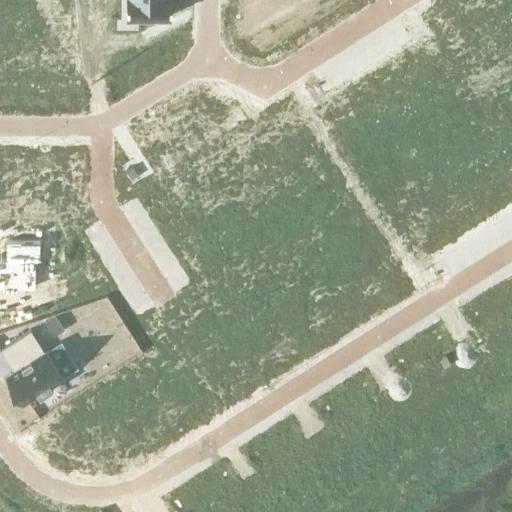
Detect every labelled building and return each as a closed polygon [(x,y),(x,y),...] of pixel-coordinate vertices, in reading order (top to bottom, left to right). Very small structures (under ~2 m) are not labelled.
[(113,13),(113,28),(138,28),(139,15),(169,15),(169,0),(117,0),(118,13),(113,13)] [(491,0),(468,0),(465,2),(488,38),(508,25),(491,0)] [(465,2),(445,15),(468,51),(488,38),(465,2)] [(0,73),(41,74),(41,52),(32,52),(32,30),(0,29),(0,73)] [(435,44),(417,55),(436,86),(454,74),(435,44)] [(417,55),(399,67),(418,97),(436,86),(417,55)] [(399,67),(380,78),(400,109),(418,97),(399,67)] [(380,78),(362,90),(382,120),(400,109),(380,78)] [(362,90),(344,102),(363,132),(382,120),(362,90)] [(344,102),(325,114),(344,144),(363,132),(344,102)] [(463,102),(456,107),(462,118),(470,113),(463,102)] [(470,113),(462,118),(469,129),(477,124),(470,113)] [(439,114),(432,119),(438,129),(446,125),(439,114)] [(286,116),(265,130),(287,165),(306,153),(309,158),(323,149),(309,126),(297,134),(286,116)] [(432,119),(424,123),(431,134),(438,129),(432,119)] [(264,131),(245,143),(267,178),(286,165),(287,166),(287,165),(265,130),(264,130),(264,131)] [(449,130),(442,135),(449,145),(456,141),(449,130)] [(442,135),(434,139),(441,150),(449,145),(442,135)] [(402,137),(395,142),(402,153),(409,148),(402,137)] [(395,142),(388,146),(395,157),(402,153),(395,142)] [(245,143),(225,156),(246,190),(267,178),(245,143)] [(511,165),(503,150),(485,162),(504,192),(511,186),(511,165)] [(412,153),(405,158),(412,168),(419,164),(412,153)] [(225,156),(204,169),(226,203),(246,190),(225,156)] [(405,158),(398,162),(405,173),(412,168),(405,158)] [(365,161),(358,166),(364,177),(372,172),(365,161)] [(485,162),(466,173),(486,204),(504,192),(485,162)] [(185,181),(184,181),(206,217),(207,216),(226,203),(204,169),(185,182),(185,181)] [(11,177),(0,177),(0,204),(2,205),(3,217),(41,216),(41,198),(33,198),(32,178),(27,178),(27,172),(11,172),(11,177)] [(466,173),(448,185),(467,215),(486,204),(466,173)] [(375,177),(368,182),(375,192),(382,188),(375,177)] [(184,181),(163,195),(185,230),(206,217),(184,181)] [(448,185),(430,196),(449,227),(467,215),(448,185)] [(430,196),(412,208),(431,238),(449,227),(430,196)] [(412,208),(392,220),(412,251),(431,238),(412,208)] [(0,256),(0,287),(1,287),(1,290),(17,290),(17,287),(35,287),(35,259),(40,259),(40,239),(0,239),(0,240),(5,240),(5,257),(0,256)] [(365,254),(346,266),(366,298),(385,285),(365,254)] [(346,266),(328,278),(348,309),(366,298),(346,266)] [(328,278),(310,289),(330,321),(348,309),(328,278)] [(310,289),(291,301),(312,332),(330,321),(310,289)] [(291,301),(273,312),(293,344),(312,332),(291,301)] [(273,312),(254,325),(274,356),(293,344),(273,312)] [(30,328),(0,346),(0,348),(5,345),(14,359),(16,357),(21,364),(5,374),(22,401),(37,391),(38,394),(52,386),(50,383),(63,375),(46,348),(44,350),(30,328)] [(190,344),(219,391),(227,386),(226,386),(241,376),(234,364),(245,357),(228,331),(196,352),(190,344)] [(500,359),(487,368),(511,407),(511,406),(511,332),(511,333),(492,346),(500,359)] [(190,344),(156,365),(178,400),(189,393),(197,404),(212,395),(212,396),(219,391),(190,344)] [(458,367),(438,380),(463,420),(482,408),(486,415),(490,420),(505,411),(502,406),(480,372),(467,380),(458,367)] [(150,374),(104,403),(111,413),(108,415),(108,417),(109,416),(115,426),(114,426),(115,427),(118,425),(131,445),(146,436),(147,437),(151,434),(150,433),(161,426),(155,416),(157,415),(156,413),(168,406),(168,407),(170,406),(150,374)] [(426,406),(412,415),(434,449),(437,454),(440,458),(455,448),(452,444),(449,439),(445,432),(463,420),(438,380),(417,393),(426,406)] [(384,414),(364,427),(389,468),(408,456),(416,468),(430,458),(404,416),(390,424),(384,414)] [(349,450),(336,459),(363,501),(378,492),(371,480),(389,468),(364,427),(343,440),(349,450)] [(311,461),(267,489),(282,511),(290,511),(299,506),(303,511),(304,511),(318,503),(314,497),(328,488),(311,461)]
